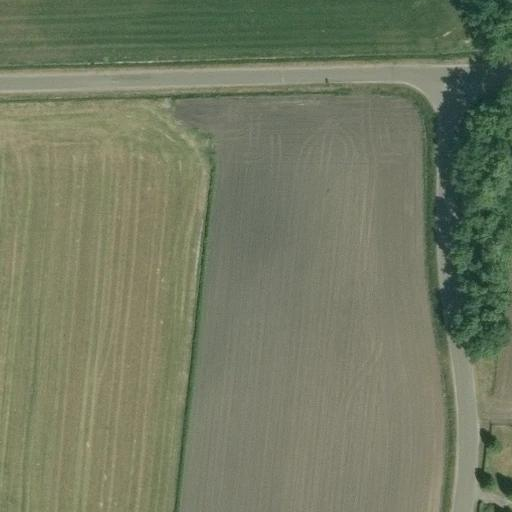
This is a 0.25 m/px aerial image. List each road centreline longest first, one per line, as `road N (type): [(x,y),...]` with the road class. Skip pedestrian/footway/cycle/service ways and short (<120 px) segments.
road 1 (unclassified): [(0,88),(446,77)]
road 2 (unclassified): [(463,511),(463,410),(442,277),(446,77)]
